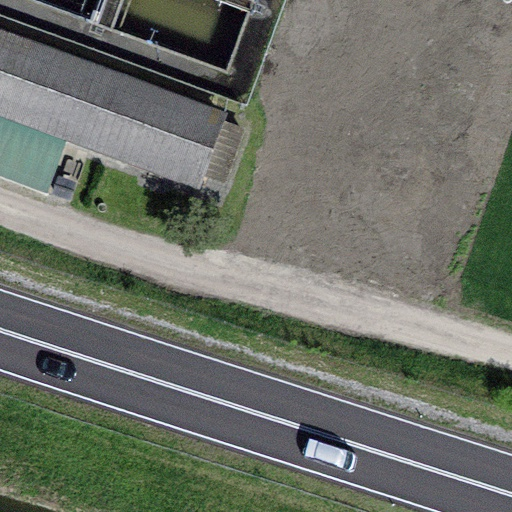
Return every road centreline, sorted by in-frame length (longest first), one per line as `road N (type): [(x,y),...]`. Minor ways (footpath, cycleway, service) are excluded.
road 1 (trunk): [(511,494),(0,329)]
road 2 (track): [(0,207),(126,250),(511,353)]
